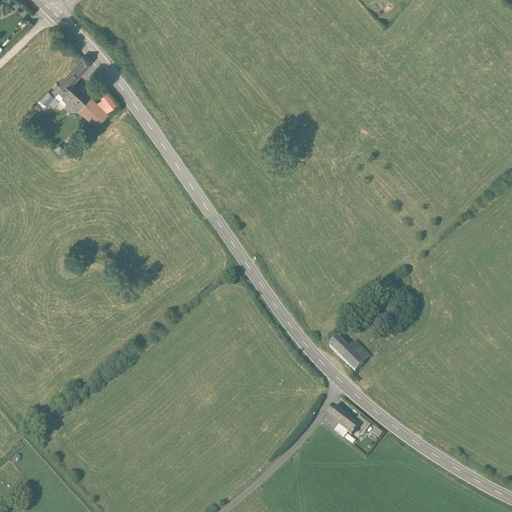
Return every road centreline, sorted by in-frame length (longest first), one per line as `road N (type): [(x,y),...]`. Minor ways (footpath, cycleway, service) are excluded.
road 1 (secondary): [(340,386),(289,332),(121,88),(54,14)]
road 2 (secondary): [(511,502),(430,456),(340,386)]
road 3 (unclassified): [(340,386),(297,444),(222,511)]
road 4 (track): [(0,399),(99,511)]
